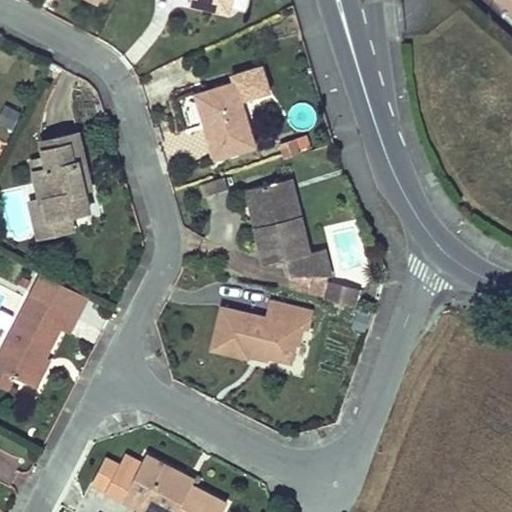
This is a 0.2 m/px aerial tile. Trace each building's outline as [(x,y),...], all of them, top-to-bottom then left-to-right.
[(241,71),(209,82),(217,110),(211,112),(223,148),(262,135),(241,71)] [(209,82),(202,85),(211,112),(217,110),(209,82)] [(0,133),(11,138),(23,111),(7,104),(0,120),(0,133)] [(43,161),(50,191),(54,190),(59,211),(72,208),(94,203),(90,183),(86,165),(95,163),(86,126),(52,134),(58,157),(43,161)] [(95,163),(86,165),(90,183),(99,180),(95,163)] [(228,168),(205,176),(209,187),(232,180),(228,168)] [(270,253),(291,249),(293,263),(337,266),(330,239),(315,243),(297,169),(258,177),(267,215),(261,216),(270,253)] [(258,177),(253,179),(261,216),(267,215),(258,177)] [(54,190),(50,191),(41,193),(49,229),(75,222),(72,208),(59,211),(54,190)] [(358,306),(361,287),(330,282),(327,301),(358,306)] [(36,287),(1,359),(20,369),(37,378),(52,349),(66,320),(74,324),(81,309),(36,287)] [(228,296),(218,340),(256,349),(257,343),(297,354),(306,318),(313,320),(318,300),(278,290),(273,307),(228,296)] [(52,349),(37,378),(43,380),(57,351),(52,349)] [(20,369),(1,359),(0,359),(0,373),(14,381),(20,369)] [(130,491),(151,502),(170,511),(225,511),(234,495),(197,477),(188,472),(191,465),(152,446),(130,491)] [(191,465),(188,472),(197,477),(200,470),(191,465)] [(170,511),(151,502),(147,510),(150,511),(170,511)]
